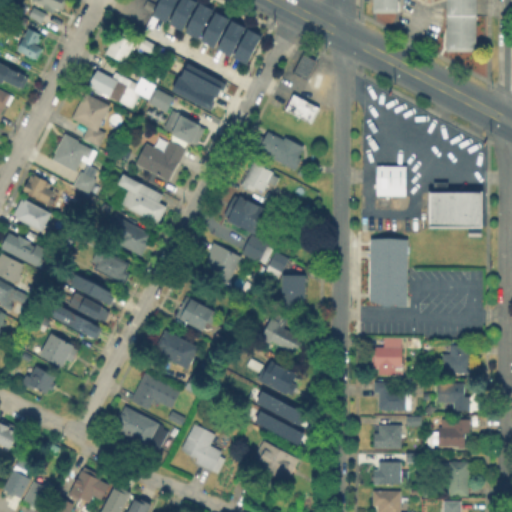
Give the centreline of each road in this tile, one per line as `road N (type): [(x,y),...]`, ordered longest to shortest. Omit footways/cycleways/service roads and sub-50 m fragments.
road 1 (residential): [(503,511),(506,0)]
road 2 (residential): [(76,436),(295,10)]
road 3 (residential): [(337,464),(340,229)]
road 4 (residential): [(0,185),(97,0)]
road 5 (residential): [(340,229),(341,34)]
road 6 (primary): [(511,123),(341,34)]
road 7 (residential): [(223,511),(76,436)]
